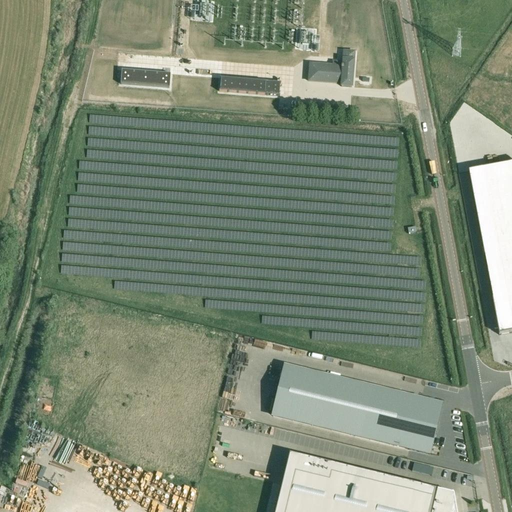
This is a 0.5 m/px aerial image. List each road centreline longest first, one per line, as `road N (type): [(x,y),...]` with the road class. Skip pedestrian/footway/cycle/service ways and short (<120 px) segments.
road 1 (secondary): [(474,386),(402,0)]
road 2 (secondary): [(497,511),(474,386)]
